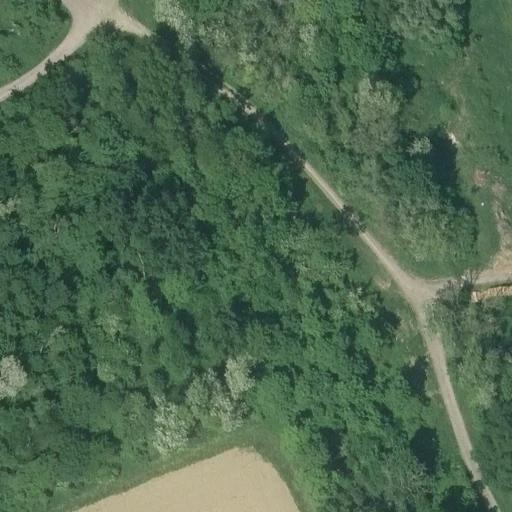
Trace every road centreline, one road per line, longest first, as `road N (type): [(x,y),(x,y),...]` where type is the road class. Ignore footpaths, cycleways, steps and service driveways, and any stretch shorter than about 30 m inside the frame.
road 1 (track): [(487,511),(419,322),(356,229),(228,97),(104,10)]
road 2 (track): [(104,10),(72,44),(0,95)]
